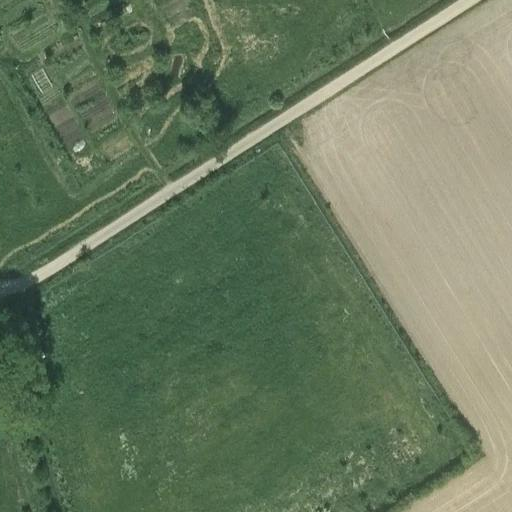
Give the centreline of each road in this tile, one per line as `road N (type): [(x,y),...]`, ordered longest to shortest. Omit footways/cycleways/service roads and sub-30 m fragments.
road 1 (unclassified): [(5,313),(476,0)]
road 2 (track): [(0,357),(40,511)]
